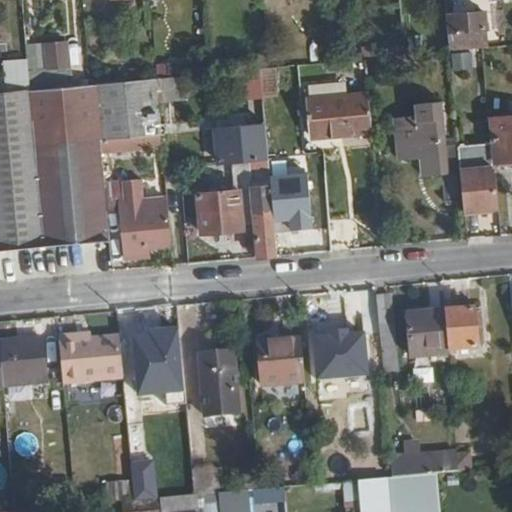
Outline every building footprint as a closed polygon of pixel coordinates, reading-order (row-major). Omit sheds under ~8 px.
[(486,44),(482,8),(445,11),(449,48),(486,44)] [(68,63),(66,36),(45,38),(48,64),(68,63)] [(470,70),(471,53),(451,52),(450,69),(470,70)] [(31,86),(28,55),(5,57),(7,88),(31,86)] [(278,87),(276,63),(259,65),(262,89),(278,87)] [(182,85),(181,72),(153,74),(154,87),(182,85)] [(154,87),(153,74),(95,80),(96,83),(0,91),(0,246),(110,238),(107,208),(110,207),(108,178),(104,178),(101,137),(158,132),(154,87)] [(373,128),(369,84),(362,84),(362,90),(310,95),(313,133),(373,128)] [(460,163),(457,136),(439,137),(436,100),(396,103),(400,159),(424,158),(426,179),(443,178),(445,201),(463,200),(460,163)] [(511,157),(511,111),(491,113),(494,159),(511,157)] [(270,173),(265,120),(215,124),(218,159),(248,156),(251,186),(199,190),(202,230),(242,227),(242,223),(255,222),(258,254),(277,252),(275,227),(270,173)] [(499,204),(495,166),(491,167),(490,161),(460,163),(463,200),(464,208),(499,204)] [(307,169),(270,173),(275,227),(312,224),(307,169)] [(141,198),(139,176),(108,178),(110,207),(122,207),(126,255),(148,255),(148,244),(169,243),(164,196),(141,198)] [(384,360),(379,295),(378,285),(361,286),(363,314),(345,316),(347,332),(336,333),(337,349),(349,348),(350,363),(384,360)] [(400,360),(394,294),(379,295),(384,360),(400,360)] [(478,328),(484,327),(483,306),(446,309),(449,348),(479,346),(478,328)] [(449,348),(446,309),(408,312),(412,354),(450,351),(449,348)] [(123,378),(120,337),(76,340),(76,332),(60,333),(64,382),(123,378)] [(46,380),(42,336),(0,340),(0,349),(3,384),(46,380)] [(307,380),(304,342),(261,345),(264,384),(307,380)] [(187,390),(183,344),(167,345),(168,355),(149,356),(152,393),(187,390)] [(242,412),(237,351),(201,353),(206,415),(242,412)] [(460,469),(459,450),(391,456),(393,475),(437,471),(460,469)] [(155,488),(153,460),(130,462),(133,490),(155,488)] [(224,490),(222,470),(212,471),(212,466),(193,468),(195,493),(220,491),(224,490)] [(441,511),(437,471),(393,475),(385,476),(388,511),(441,511)] [(340,485),(344,504),(357,502),(353,482),(340,485)] [(250,511),(249,488),(224,490),(220,491),(222,511),(250,511)]
